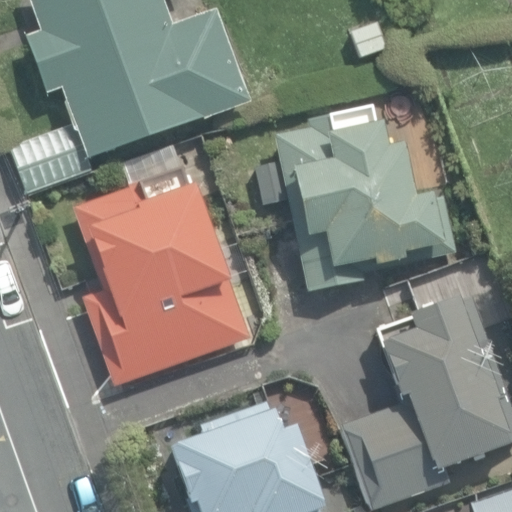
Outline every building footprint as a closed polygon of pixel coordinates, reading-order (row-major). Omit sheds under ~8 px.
[(67,89),(91,159),(255,102),(222,8),(177,24),(169,0),(34,0),(45,30),(29,35),(50,95),(67,89)] [(364,60),(388,51),(379,26),(355,34),(364,60)] [(274,136),(302,293),(365,281),(363,268),(443,254),(432,190),(412,193),(403,140),(383,143),(379,122),(371,124),(368,107),(306,118),(309,130),(274,136)] [(7,148),(24,197),(91,174),(75,125),(7,148)] [(112,388),(246,340),(222,280),(234,276),(189,168),(65,213),(93,293),(79,298),(112,388)] [(341,427),(368,511),(450,486),(442,462),(511,439),(511,419),(474,303),(377,334),(400,407),(341,427)] [(318,511),(290,426),(280,429),(273,406),(166,442),(189,511),(318,511)] [(511,511),(511,484),(468,499),(472,511),(511,511)]
